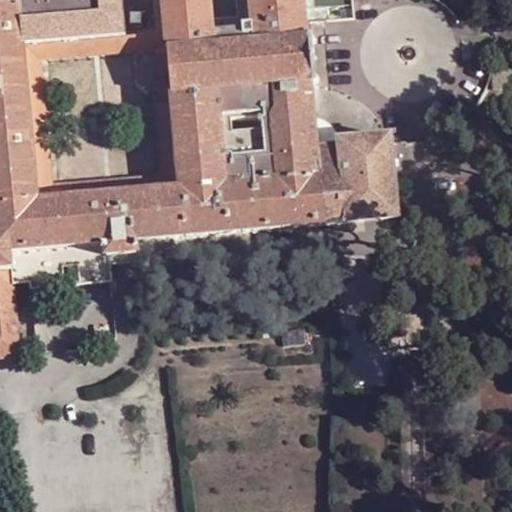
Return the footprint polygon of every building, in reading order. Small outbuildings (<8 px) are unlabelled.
[(0,0),(0,10),(22,8),(20,0),(0,0)] [(20,0),(22,8),(25,35),(167,20),(165,0),(20,0)] [(165,0),(167,20),(169,36),(170,54),(217,50),(212,0),(254,0),(258,46),(309,41),(309,24),(306,0),(165,0)] [(88,249),(109,247),(110,259),(112,259),(139,256),(138,244),(332,226),(327,178),(323,178),(318,136),(313,83),(175,97),(184,191),(41,206),(28,63),(25,35),(22,8),(0,10),(0,275),(16,274),(14,257),(88,249)] [(167,20),(25,35),(28,63),(42,61),(41,49),(154,37),(169,36),(167,20)] [(28,63),(41,206),(184,191),(175,97),(170,54),(169,36),(154,37),(156,58),(145,60),(138,68),(140,80),(150,90),(158,88),(160,103),(157,104),(164,176),(55,186),(42,61),(28,63)] [(313,83),(318,84),(315,41),(309,41),(258,46),(217,50),(170,54),(175,97),(313,83)] [(318,136),(323,178),(327,178),(332,226),(405,218),(398,130),(318,136)] [(139,256),(112,259),(113,267),(140,263),(150,262),(152,262),(156,262),(161,260),(164,258),(166,256),(170,254),(172,251),(174,247),(174,241),(138,244),(139,256)] [(88,249),(14,257),(16,274),(17,284),(34,282),(35,289),(115,281),(113,267),(112,259),(110,259),(109,247),(88,249)] [(16,274),(0,275),(0,360),(25,358),(17,284),(16,274)]
